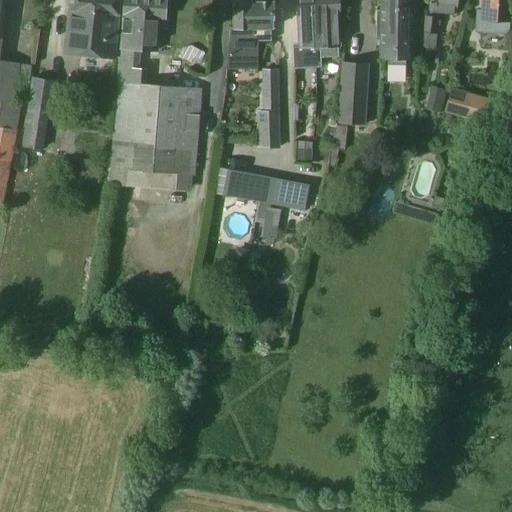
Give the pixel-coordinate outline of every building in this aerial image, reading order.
[(70,0),(66,51),(115,55),(120,0),(70,0)] [(125,0),(122,47),(157,50),(160,16),(167,17),(168,0),(125,0)] [(274,27),(274,2),(254,2),(253,0),(234,0),(235,27),(231,27),(231,41),(228,41),(226,70),(258,69),(257,41),(272,41),(272,27),(274,27)] [(316,2),(315,0),(299,0),(301,47),(302,67),(322,66),(322,57),(321,53),(322,45),(318,45),(317,30),(322,29),(321,3),(316,2)] [(315,0),(316,2),(321,3),(322,29),(317,30),(318,45),(322,45),(321,53),(339,52),(338,46),(342,46),(339,0),(315,0)] [(382,0),(381,58),(387,58),(387,64),(406,64),(406,58),(414,58),(414,0),(382,0)] [(456,14),(457,0),(429,0),(429,11),(456,14)] [(511,0),(485,0),(485,11),(476,11),(475,32),(509,34),(510,23),(511,23),(511,21),(511,0)] [(424,15),(421,47),(436,48),(439,17),(424,15)] [(18,81),(21,64),(0,61),(0,128),(17,131),(18,130),(17,130),(22,103),(15,102),(18,81)] [(341,61),(337,123),(365,125),(369,63),(341,61)] [(280,147),(278,69),(261,69),(262,112),(258,112),(259,148),(280,147)] [(31,78),(21,147),(43,150),(49,107),(53,108),(57,82),(31,78)] [(202,91),(119,83),(110,184),(192,193),(193,175),(195,176),(202,91)] [(442,112),(482,122),(487,103),(447,93),(442,112)] [(439,112),(441,104),(429,101),(427,109),(439,112)] [(346,150),(347,125),(336,123),(332,150),(346,150)] [(0,208),(3,209),(14,149),(17,131),(0,128),(0,208)] [(294,163),(311,164),(312,149),(295,148),(294,163)] [(226,196),(259,203),(259,201),(267,202),(272,178),(231,170),(226,196)] [(304,211),(309,185),(272,178),(267,202),(259,201),(259,203),(255,222),(264,224),(261,236),(266,237),(265,243),(273,245),(274,238),(275,238),(281,210),(270,208),(271,205),(304,211)]
